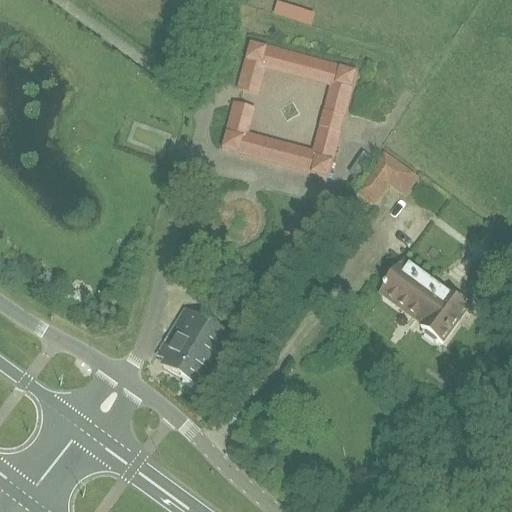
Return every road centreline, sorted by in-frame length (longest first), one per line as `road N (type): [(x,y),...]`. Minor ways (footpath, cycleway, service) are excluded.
road 1 (unclassified): [(125,377),(144,339),(208,105)]
road 2 (unclassified): [(278,511),(125,377)]
road 3 (unclassified): [(125,377),(0,301)]
road 4 (primary): [(201,511),(84,426)]
